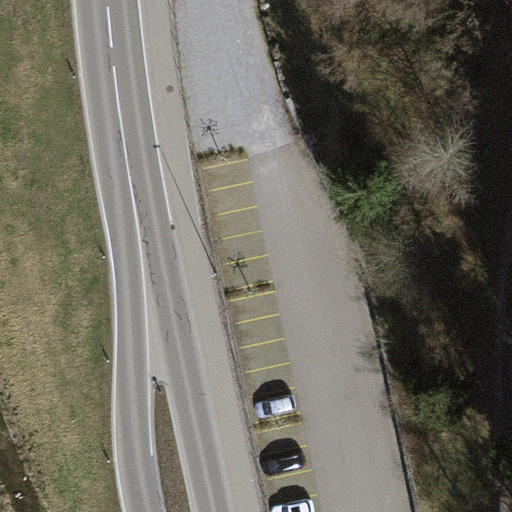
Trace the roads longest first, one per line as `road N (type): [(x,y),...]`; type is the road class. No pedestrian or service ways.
road 1 (secondary): [(179,511),(108,0)]
road 2 (residential): [(510,511),(511,286)]
